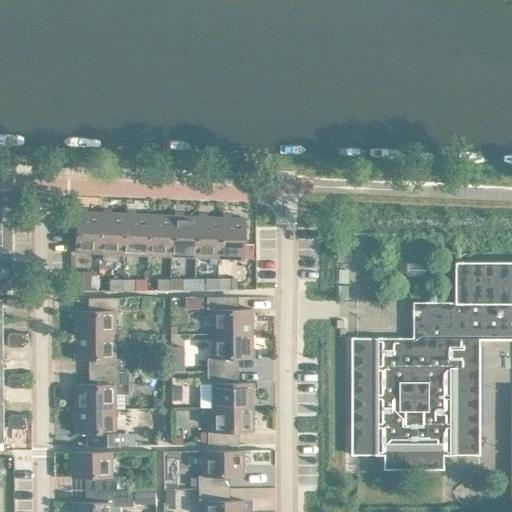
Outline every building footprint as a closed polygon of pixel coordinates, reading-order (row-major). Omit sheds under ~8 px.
[(75,251),(100,253),(101,212),(77,211),(75,251)] [(101,212),(100,253),(103,253),(103,258),(105,260),(118,261),(120,259),(120,253),(124,254),(125,213),(101,212)] [(149,214),(125,213),(124,254),(148,255),(149,214)] [(173,215),(149,214),(148,255),(171,256),(173,215)] [(197,216),(173,215),(171,256),(196,257),(197,216)] [(221,217),(197,216),(196,257),(219,258),(221,217)] [(246,218),(221,217),(219,258),(244,259),(245,243),(246,218)] [(11,221),(2,221),(2,244),(2,250),(12,250),(11,221)] [(351,260),(350,235),(338,235),(339,260),(351,260)] [(245,243),(244,259),(253,258),(254,243),(245,243)] [(493,338),(511,338),(511,260),(455,261),(455,301),(413,301),(413,337),(352,337),(351,455),(384,455),(384,469),(444,469),(444,454),(480,455),(480,340),(493,340),(493,338)] [(432,276),(432,263),(407,263),(407,276),(432,276)] [(218,289),(218,278),(206,278),(206,289),(218,289)] [(230,278),(218,278),(218,289),(230,289),(230,278)] [(70,290),(80,290),(83,290),(82,279),(70,279),(70,290)] [(122,290),(122,279),(110,279),(110,290),(122,290)] [(134,279),(122,279),(122,290),(134,290),(134,279)] [(170,289),(170,279),(158,279),(158,289),(170,289)] [(182,279),(170,279),(170,289),(182,289),(182,279)] [(212,309),(212,334),(252,333),(252,309),(232,309),(232,296),(207,297),(207,309),(212,309)] [(74,310),(75,335),(115,334),(115,310),(119,310),(119,297),(95,297),(95,310),(74,310)] [(208,358),(208,370),(232,370),(232,358),(253,358),(252,333),(212,334),(212,358),(208,358)] [(95,359),(95,371),(120,371),(120,359),(115,359),(115,334),(75,335),(75,359),(95,359)] [(212,383),(213,407),(253,407),(253,382),(232,383),(232,370),(208,370),(208,383),(212,383)] [(75,384),(75,408),(116,408),(116,384),(120,384),(120,371),(95,371),(95,384),(75,384)] [(182,383),(171,383),(171,400),(182,399),(182,383)] [(162,398),(153,398),(153,408),(162,408),(162,398)] [(253,407),(213,407),(213,431),(208,432),(208,444),(233,444),(233,432),(253,432),(253,407)] [(116,408),(75,408),(75,433),(96,433),(96,445),(120,445),(120,432),(116,432),(116,408)] [(199,476),(199,488),(223,488),(223,476),(244,476),(243,450),(203,450),(203,476),(199,476)] [(92,477),(92,489),(117,489),(116,476),(112,476),(112,451),(71,451),(72,477),(92,477)] [(203,501),(203,511),(243,511),(244,500),(223,500),(223,488),(199,488),(199,501),(203,501)] [(72,501),(71,511),(112,511),(112,502),(117,502),(117,489),(92,489),(92,501),(72,501)] [(166,490),(166,503),(175,503),(175,490),(166,490)]
